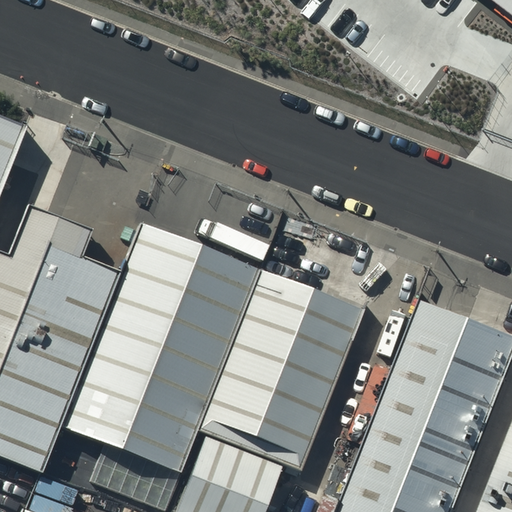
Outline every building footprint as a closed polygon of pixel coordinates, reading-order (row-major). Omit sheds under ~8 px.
[(511,0),(493,0),(511,14),(511,0)] [(384,98),(399,59),(400,56),(369,44),(354,83),(368,89),(367,91),(384,98)] [(480,141),(480,140),(500,88),(405,52),(386,103),(480,141)] [(0,183),(20,135),(0,126),(0,183)] [(2,263),(0,262),(0,464),(32,476),(55,414),(107,278),(72,266),(86,235),(20,211),(2,263)] [(128,222),(107,278),(55,414),(178,457),(198,398),(298,432),(353,310),(128,222)] [(441,511),(511,325),(511,320),(412,283),(325,511),(441,511)] [(511,511),(511,373),(459,511),(511,511)] [(254,511),(279,442),(197,414),(169,495),(218,511),(254,511)] [(77,511),(23,492),(15,511),(77,511)]
